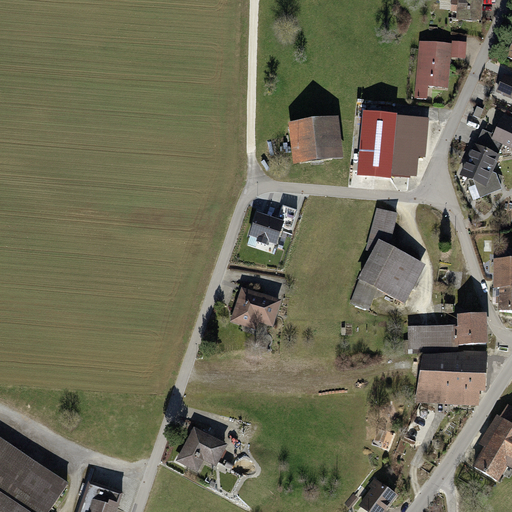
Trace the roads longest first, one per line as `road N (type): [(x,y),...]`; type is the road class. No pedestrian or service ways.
road 1 (residential): [(508,0),(440,150),(443,196),(493,319),(511,337)]
road 2 (track): [(255,185),(241,206),(137,511)]
road 3 (track): [(254,0),(255,185)]
road 4 (tertiary): [(415,511),(511,367)]
road 5 (track): [(0,412),(149,475)]
